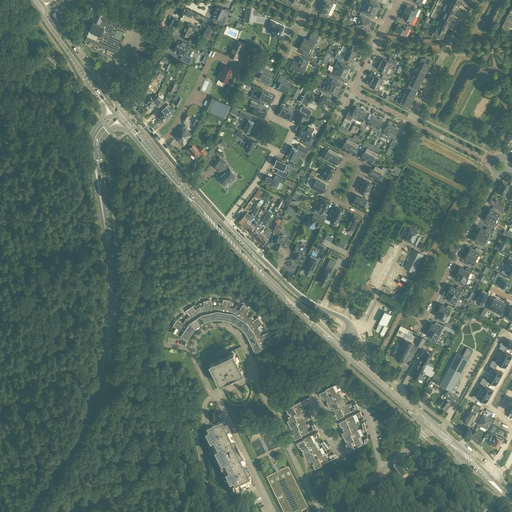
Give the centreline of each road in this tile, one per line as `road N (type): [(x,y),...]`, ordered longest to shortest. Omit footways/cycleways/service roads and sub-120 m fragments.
road 1 (secondary): [(339,342),(217,224),(120,110)]
road 2 (secondary): [(117,119),(335,348)]
road 3 (residential): [(226,222),(131,110),(166,40),(166,29),(152,19)]
road 4 (residential): [(226,222),(294,128),(268,116),(278,94),(252,81)]
road 5 (unclassified): [(210,511),(191,430),(133,369),(105,357)]
road 6 (residential): [(497,171),(418,332)]
road 7 (secondary): [(18,511),(81,427),(105,357)]
road 8 (residential): [(255,373),(319,511)]
road 9 (residential): [(211,394),(193,349),(207,326),(233,330),(255,373)]
road 10 (secondary): [(111,111),(89,141),(107,238)]
road 11 (residential): [(411,121),(470,0)]
road 12 (residential): [(271,511),(215,392)]
road 13 (residential): [(322,309),(293,291),(226,222)]
road 14 (secondary): [(107,238),(97,145),(117,119)]
road 15 (secondary): [(433,423),(339,342)]
road 16 (secondary): [(335,348),(429,429)]
road 17 (residential): [(346,205),(327,195),(345,157),(363,167),(348,201)]
road 18 (secondary): [(120,110),(49,13)]
